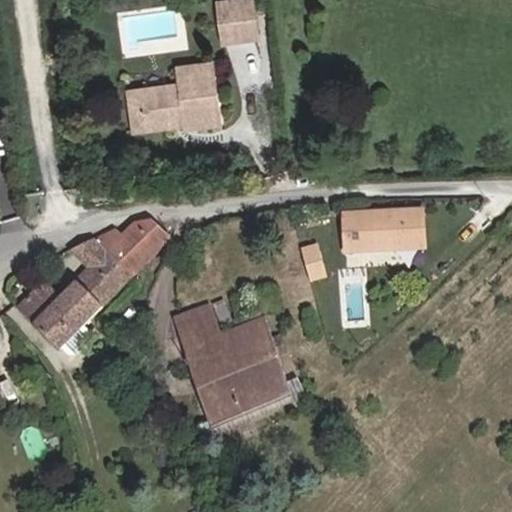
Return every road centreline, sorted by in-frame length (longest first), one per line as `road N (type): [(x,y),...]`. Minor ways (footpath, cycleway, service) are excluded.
road 1 (unclassified): [(511,185),(132,210),(0,270)]
road 2 (unknown): [(49,0),(81,233)]
